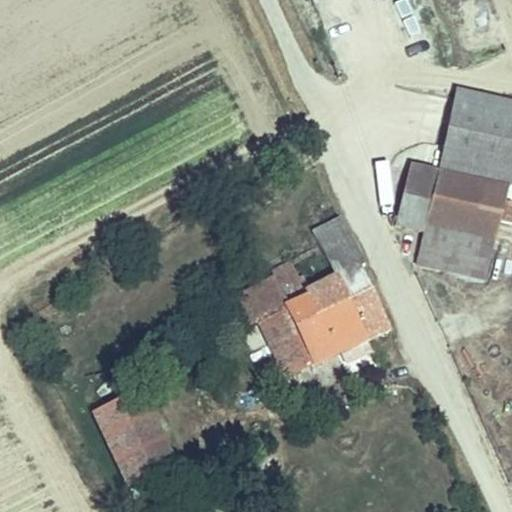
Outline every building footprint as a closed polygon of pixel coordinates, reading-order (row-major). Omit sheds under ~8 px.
[(403,37),(417,35),(412,0),(404,0),(399,1),(403,37)] [(418,0),(413,1),(421,31),(430,29),(422,0),(418,0)] [(511,117),(441,105),(428,170),(508,184),(511,185),(511,117)] [(377,202),(392,200),(385,153),(370,155),(377,202)] [(508,184),(428,170),(405,168),(394,223),(426,228),(419,260),(488,273),(508,184)] [(309,231),(334,276),(365,337),(384,327),(356,271),(362,267),(336,219),(326,226),(309,231)] [(365,337),(334,276),(306,291),(291,261),(270,271),(273,276),(229,298),(245,334),(261,326),(280,365),(277,373),(288,377),(365,337)] [(172,466),(138,391),(93,410),(127,487),(172,466)]
